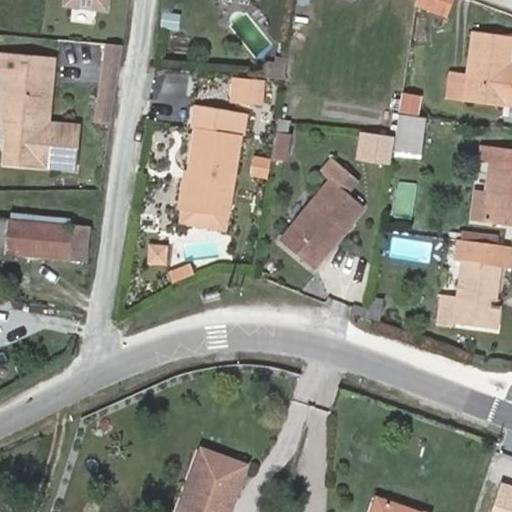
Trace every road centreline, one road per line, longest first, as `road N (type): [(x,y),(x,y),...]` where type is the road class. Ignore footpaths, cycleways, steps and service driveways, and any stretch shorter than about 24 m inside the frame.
road 1 (unclassified): [(108,383),(257,335),(511,402)]
road 2 (residential): [(108,383),(150,0)]
